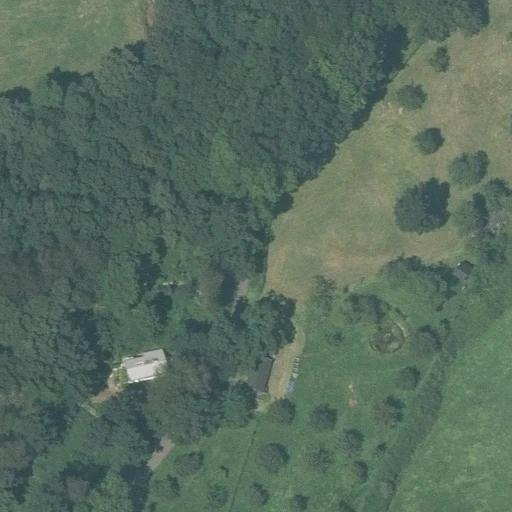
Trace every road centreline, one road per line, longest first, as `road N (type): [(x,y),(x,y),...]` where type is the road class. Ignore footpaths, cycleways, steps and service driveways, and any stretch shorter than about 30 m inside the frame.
road 1 (unclassified): [(110,511),(210,384),(272,178),(387,61),(420,0)]
road 2 (track): [(0,313),(85,285),(179,283)]
